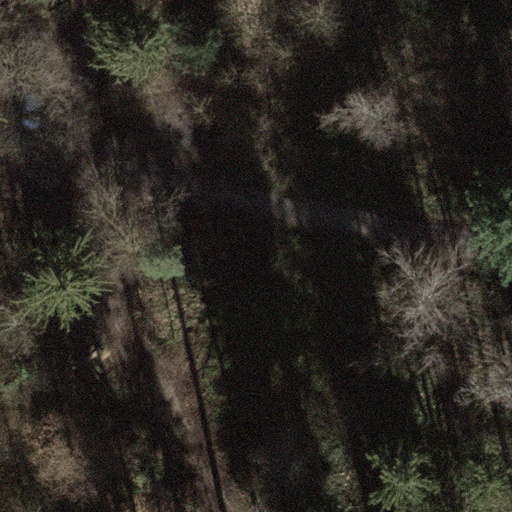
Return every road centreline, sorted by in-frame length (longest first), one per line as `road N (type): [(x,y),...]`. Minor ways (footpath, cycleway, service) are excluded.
road 1 (track): [(47,177),(191,180),(511,256)]
road 2 (track): [(90,0),(47,177)]
